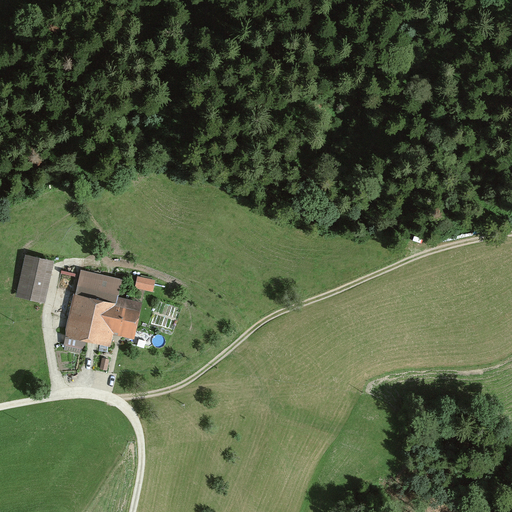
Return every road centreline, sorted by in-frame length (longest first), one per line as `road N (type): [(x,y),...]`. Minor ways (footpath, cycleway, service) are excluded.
road 1 (track): [(511,235),(453,245),(279,313),(177,388),(109,400)]
road 2 (track): [(384,0),(414,30),(511,84)]
road 3 (track): [(70,511),(113,456),(120,429),(109,400)]
road 4 (track): [(109,400),(133,418),(140,435),(132,511)]
